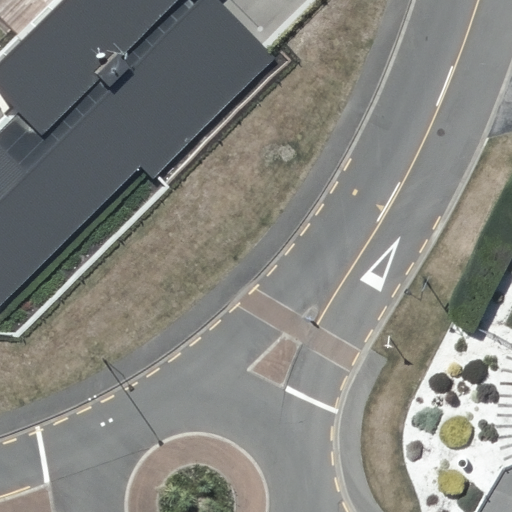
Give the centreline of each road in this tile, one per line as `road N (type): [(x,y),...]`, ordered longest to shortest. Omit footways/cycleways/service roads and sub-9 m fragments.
road 1 (residential): [(250,412),(425,140),(476,0)]
road 2 (residential): [(91,510),(107,449),(141,414),(187,399),(250,412)]
